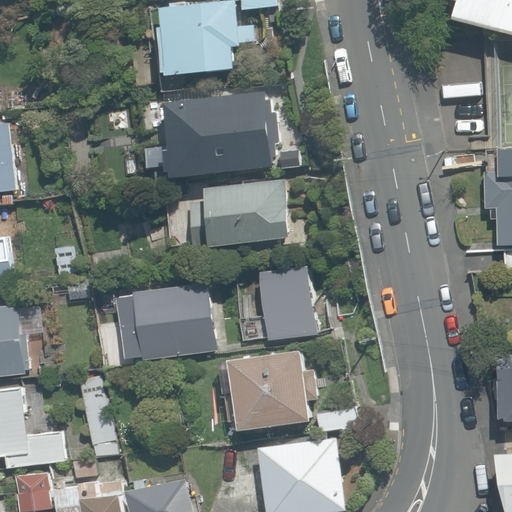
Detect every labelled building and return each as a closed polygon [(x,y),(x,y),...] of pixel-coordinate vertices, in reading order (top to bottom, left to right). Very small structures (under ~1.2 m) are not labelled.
[(254,25),(238,27),(233,0),(208,0),(163,7),(174,79),(235,70),(231,44),(256,40),(254,25)] [(241,0),(243,11),(283,6),(282,0),(241,0)] [(464,4),(459,22),(511,36),(511,0),(453,0),(453,1),(464,4)] [(268,89),(170,103),(181,184),(279,170),(268,89)] [(0,190),(17,189),(11,123),(0,123),(0,190)] [(204,187),(206,201),(191,203),(196,244),(211,242),(212,249),(291,239),(283,176),(204,187)] [(511,181),(500,182),(502,245),(511,244),(511,181)] [(0,284),(19,282),(14,237),(0,238),(0,284)] [(68,281),(72,303),(92,300),(88,277),(68,281)] [(215,282),(119,297),(128,358),(224,344),(215,282)] [(0,304),(0,374),(24,372),(17,303),(0,304)] [(233,362),(238,399),(230,401),(233,423),(241,422),(242,434),(311,425),(301,353),(233,362)] [(511,354),(503,354),(506,422),(511,421),(511,354)] [(108,374),(80,379),(95,455),(123,449),(108,374)] [(67,432),(26,437),(20,388),(0,389),(0,456),(10,456),(11,469),(70,462),(67,432)] [(359,407),(320,413),(323,433),(362,428),(359,407)] [(349,511),(341,439),(261,448),(268,511),(349,511)] [(511,456),(503,457),(506,511),(511,511),(511,456)] [(48,474),(21,477),(25,511),(52,508),(48,474)] [(198,511),(192,474),(130,485),(135,511),(198,511)] [(124,511),(122,495),(87,499),(89,511),(124,511)]
